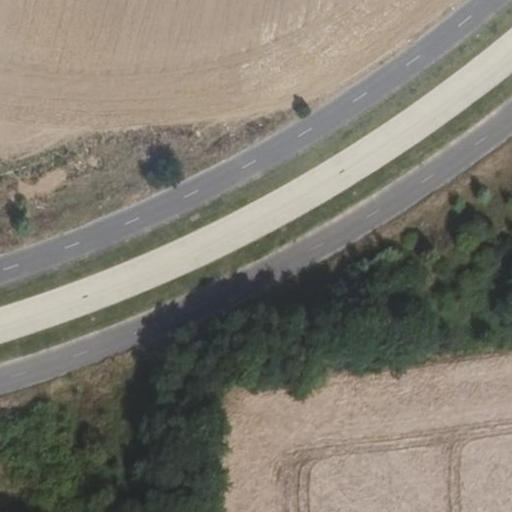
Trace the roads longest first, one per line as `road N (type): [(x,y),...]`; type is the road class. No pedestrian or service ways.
road 1 (unclassified): [(0,385),(151,332),(275,271),(462,158),(511,115)]
road 2 (unclassified): [(489,0),(413,60),(249,164),(133,220),(0,270)]
